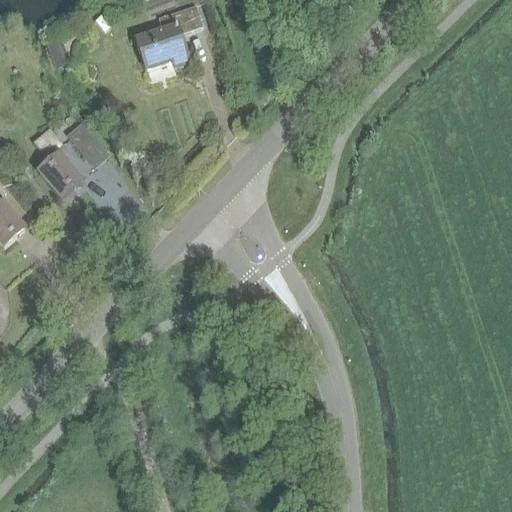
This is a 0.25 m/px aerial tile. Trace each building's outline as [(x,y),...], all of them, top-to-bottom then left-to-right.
[(158,25),(162,37),(135,47),(145,77),(172,67),(174,74),(188,69),(179,41),(202,34),(194,12),(158,25)] [(71,65),(61,41),(46,48),(56,72),(71,65)] [(98,146),(84,130),(69,143),(82,159),(98,146)] [(49,168),(38,177),(60,205),(80,190),(55,158),(64,151),(51,135),(34,149),(49,168)] [(0,247),(3,251),(22,235),(0,207),(0,203),(5,199),(0,192),(0,247)]
